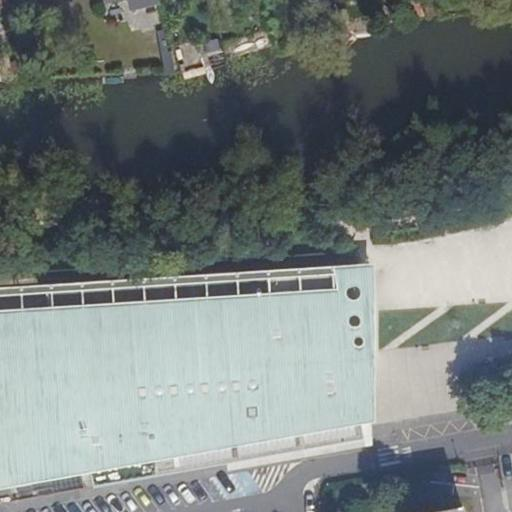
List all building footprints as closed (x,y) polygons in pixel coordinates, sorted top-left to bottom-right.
[(124,0),(128,15),(163,7),(160,0),(104,0),(105,4),(119,0),(124,0)] [(365,433),(228,457),(229,464),(372,439),(385,258),(366,259),(369,347),(350,348),(354,372),(365,433)] [(228,457),(365,433),(354,372),(350,348),(369,347),(366,259),(55,277),(55,281),(59,280),(64,302),(0,305),(0,397),(16,471),(90,457),(92,465),(94,480),(228,457)] [(55,281),(55,277),(0,280),(0,481),(1,485),(92,465),(90,457),(16,471),(0,397),(0,305),(64,302),(59,280),(55,281)] [(461,511),(460,501),(397,511),(396,511),(461,511)]
